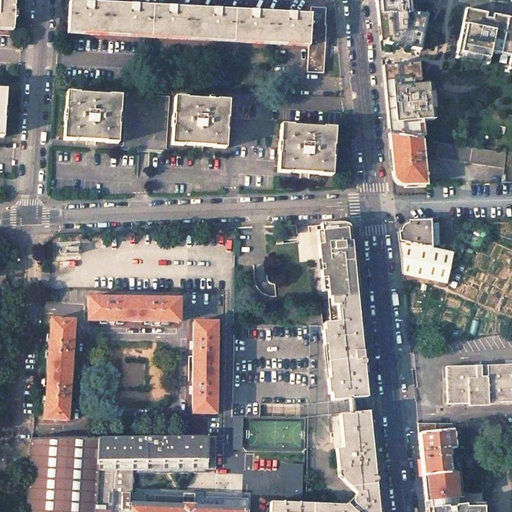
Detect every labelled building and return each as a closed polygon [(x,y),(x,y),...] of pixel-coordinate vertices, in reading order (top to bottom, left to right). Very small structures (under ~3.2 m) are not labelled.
[(14,0),(0,0),(0,30),(13,31),(13,19),(16,19),(16,13),(14,12),(14,0)] [(375,0),(378,31),(386,111),(388,135),(421,140),(421,137),(424,137),(423,121),(434,120),(447,88),(449,70),(443,66),(455,0),(375,0)] [(310,15),(69,2),(68,34),(308,46),(307,73),(323,73),(326,25),(325,25),(325,8),(310,7),(310,15)] [(487,12),(466,8),(457,51),(490,58),(491,51),(492,45),(511,49),(511,55),(509,62),(511,62),(511,16),(493,13),(492,18),(486,17),(487,12)] [(511,49),(492,45),(491,51),(511,55),(511,49)] [(490,58),(457,51),(456,57),(488,64),(490,58)] [(121,95),(67,92),(63,140),(91,142),(119,143),(121,95)] [(170,96),(126,93),(123,150),(166,153),(170,96)] [(229,100),(174,97),(171,145),(198,147),(226,149),(229,100)] [(511,118),(505,117),(503,126),(511,128),(511,118)] [(335,128),(280,124),(277,172),(305,174),(332,176),(335,128)] [(421,140),(388,135),(390,158),(392,176),(403,186),(426,186),(421,140)] [(465,148),(439,144),(437,159),(504,172),(507,157),(465,148)] [(432,248),(431,219),(407,221),(404,225),(398,232),(400,241),(432,248)] [(325,278),(327,299),(359,295),(355,262),(354,262),(350,229),(350,228),(348,226),(347,225),(345,223),(343,223),(320,224),(322,245),(318,245),(321,279),(325,278)] [(432,248),(400,241),(401,258),(403,274),(447,283),(453,252),(432,248)] [(321,330),(327,393),(329,393),(330,400),(366,397),(365,390),(368,389),(359,295),(327,299),(329,321),(322,322),(323,330),(321,330)] [(179,298),(88,298),(87,321),(113,321),(159,322),(179,322),(179,298)] [(50,319),(44,419),(67,421),(69,393),(72,343),(74,320),(50,319)] [(192,393),(192,414),(215,414),(216,322),(193,322),(193,348),(192,393)] [(511,364),(445,367),(446,404),(511,402),(511,364)] [(343,505),(269,502),(268,511),(380,511),(371,418),(368,418),(367,412),(337,415),(341,448),(334,448),(337,476),(352,492),(351,493),(352,494),(351,495),(350,497),(350,499),(350,501),(351,503),(347,500),(343,505)] [(435,424),(417,423),(418,434),(436,432),(435,424)] [(460,434),(460,429),(452,430),(437,432),(436,432),(418,434),(423,477),(453,473),(451,449),(454,449),(453,434),(460,434)] [(208,436),(32,439),(27,511),(245,511),(246,500),(245,500),(245,496),(236,496),(236,499),(207,498),(207,469),(215,469),(215,438),(208,438),(208,436)] [(453,473),(423,477),(426,511),(482,511),(482,504),(461,505),(459,473),(453,473)]
